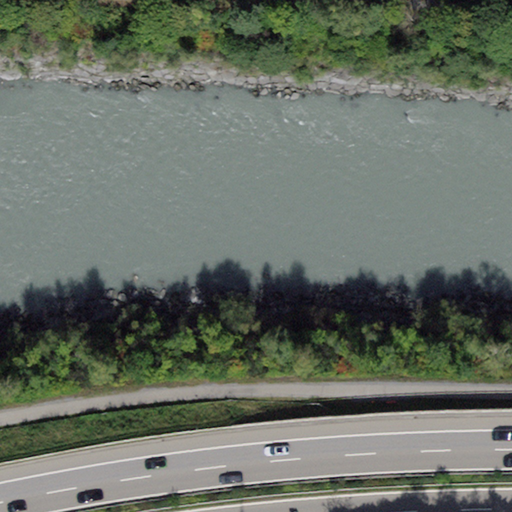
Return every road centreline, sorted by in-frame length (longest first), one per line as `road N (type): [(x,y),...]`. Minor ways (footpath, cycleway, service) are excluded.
road 1 (motorway): [(511,450),(219,467),(0,503)]
road 2 (unclassified): [(0,436),(63,423),(511,399)]
